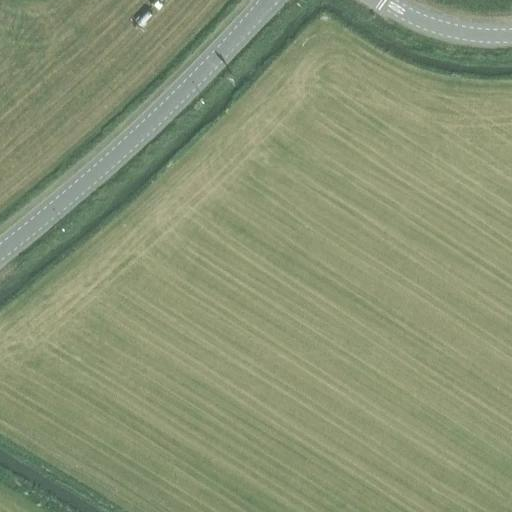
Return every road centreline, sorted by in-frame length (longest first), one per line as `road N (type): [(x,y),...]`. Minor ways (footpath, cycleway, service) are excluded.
road 1 (tertiary): [(0,252),(159,115),(267,0)]
road 2 (unclassified): [(511,35),(443,29),(384,0)]
